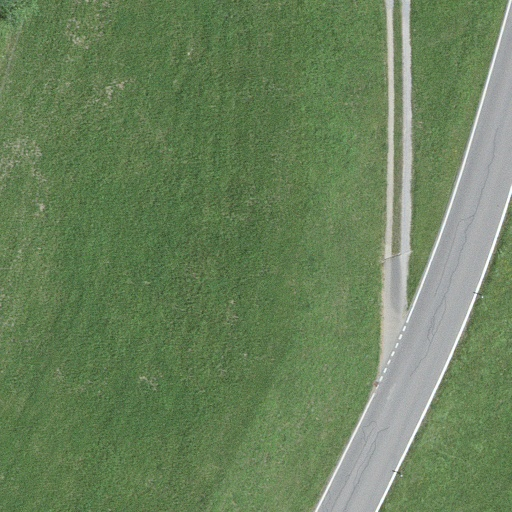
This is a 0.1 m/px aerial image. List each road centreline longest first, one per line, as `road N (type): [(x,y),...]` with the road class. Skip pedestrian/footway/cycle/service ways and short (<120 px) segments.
road 1 (tertiary): [(348,511),(454,280),(511,100)]
road 2 (track): [(398,414),(400,0)]
